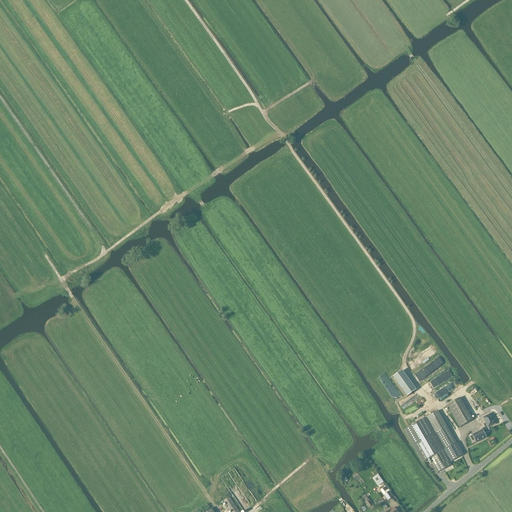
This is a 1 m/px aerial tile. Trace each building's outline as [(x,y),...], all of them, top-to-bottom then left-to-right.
[(473,419),(466,407),(452,415),(460,427),(473,419)] [(423,462),(430,458),(438,473),(450,465),(449,463),(450,462),(451,462),(463,455),(438,411),(405,430),(423,462)] [(487,426),(485,427),(487,432),(490,431),(488,428),(496,424),(490,413),(483,417),(487,426)] [(487,432),(485,427),(481,429),(481,430),(472,435),(476,443),(487,437),(485,434),(487,432)] [(377,488),(384,484),(378,475),(371,479),(377,488)] [(380,490),(384,495),(390,491),(386,486),(380,490)] [(384,495),(388,500),(393,497),(390,491),(384,495)] [(230,511),(239,511),(229,497),(223,501),(230,511)] [(369,508),(373,505),(367,497),(363,500),(369,508)]
